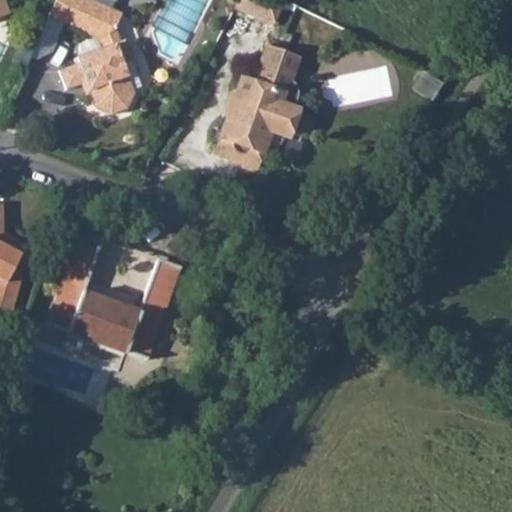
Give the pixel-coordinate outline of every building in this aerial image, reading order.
[(0,0),(0,24),(11,19),(4,1),(0,0)] [(88,0),(57,0),(49,18),(98,42),(102,53),(78,62),(79,68),(61,75),(66,91),(87,86),(95,109),(106,117),(126,111),(135,99),(124,66),(129,63),(124,45),(119,45),(115,30),(119,15),(88,0)] [(255,21),(265,0),(242,0),(242,2),(236,12),(255,21)] [(281,0),(265,0),(255,21),(273,30),(286,2),(281,0)] [(50,32),(21,43),(27,60),(56,49),(50,32)] [(284,97),(298,49),(266,40),(254,81),(242,78),(220,154),(263,167),(269,145),(273,144),(280,141),(287,135),(290,130),(298,101),(284,97)] [(298,101),(290,130),(297,133),(306,103),(298,101)] [(77,231),(69,251),(92,260),(100,240),(77,231)] [(0,251),(0,315),(5,318),(17,286),(16,285),(27,262),(0,251)] [(92,260),(69,251),(40,324),(140,361),(176,268),(153,259),(133,311),(80,291),(92,260)]
